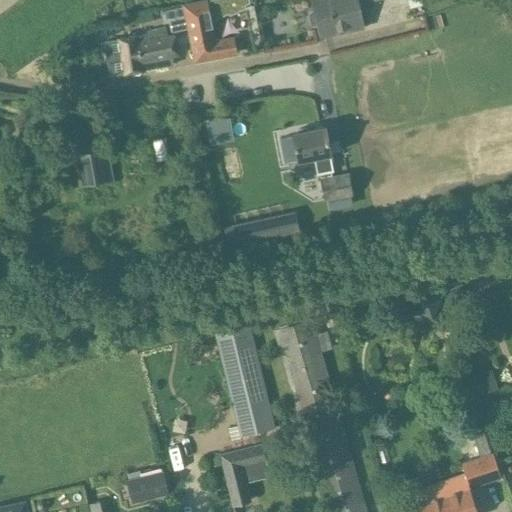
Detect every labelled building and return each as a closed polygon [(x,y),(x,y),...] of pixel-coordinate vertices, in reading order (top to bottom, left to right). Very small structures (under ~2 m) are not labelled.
[(212,0),(183,6),(194,61),(236,53),(233,37),(215,41),(211,21),(229,13),(230,15),(246,8),(245,5),(250,3),(249,0),(212,0)] [(356,0),(312,0),(315,10),(311,11),(308,14),(311,25),(315,27),(318,26),(321,37),(363,28),(356,0)] [(186,25),(182,4),(160,8),(163,22),(169,21),(171,29),(186,25)] [(152,10),(128,14),(130,24),(153,20),(152,10)] [(119,39),(126,73),(174,63),(167,29),(135,35),(119,39)] [(112,76),(126,73),(119,39),(105,41),(112,76)] [(296,133),(292,133),(298,161),(313,158),(316,175),(320,174),(324,201),(353,195),(349,173),(333,176),(332,172),(334,172),(325,127),(308,130),(305,128),(297,129),(296,133)] [(285,162),(298,159),(293,135),(280,138),(285,162)] [(114,181),(108,151),(74,157),(80,187),(114,181)] [(295,211),(223,227),(229,251),(300,235),(295,211)] [(413,311),(435,320),(444,298),(422,289),(413,311)] [(317,333),(313,319),(274,330),(325,511),(368,511),(322,351),(332,348),(327,330),(317,333)] [(274,429),(249,326),(214,335),(239,438),(274,429)] [(204,444),(182,344),(144,353),(166,452),(204,444)] [(489,371),(475,375),(482,395),(495,390),(489,371)] [(479,458),(462,463),(466,480),(469,488),(501,478),(494,453),(491,453),(484,432),(473,435),(479,458)] [(219,452),(233,504),(250,500),(240,461),(264,455),(261,441),(219,452)] [(169,494),(163,471),(127,481),(133,503),(169,494)] [(421,504),(403,510),(404,511),(476,511),(469,488),(466,480),(435,491),(434,485),(417,491),(421,504)] [(37,500),(34,504),(35,509),(38,511),(39,511),(44,511),(47,507),(46,502),(42,499),(37,500)] [(27,511),(25,501),(0,505),(0,511),(27,511)] [(102,511),(99,501),(88,503),(90,511),(102,511)]
